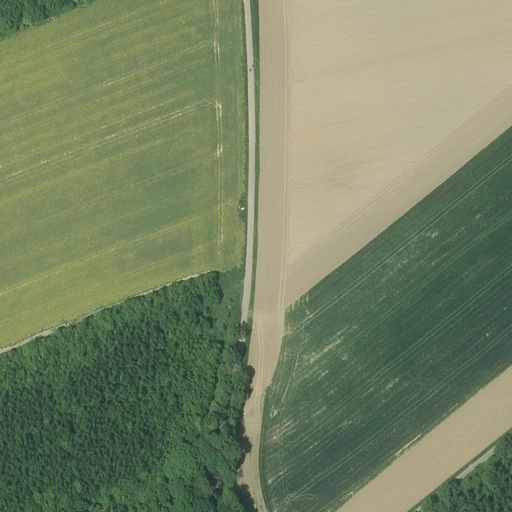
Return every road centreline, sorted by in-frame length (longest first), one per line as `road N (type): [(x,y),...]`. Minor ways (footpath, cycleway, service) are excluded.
road 1 (track): [(217,511),(248,259),(245,0)]
road 2 (track): [(418,511),(511,435)]
